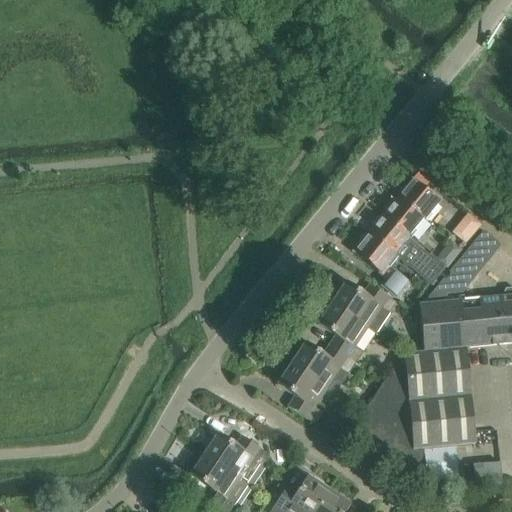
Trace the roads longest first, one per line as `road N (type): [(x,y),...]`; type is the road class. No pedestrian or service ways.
road 1 (unclassified): [(218,348),(504,0)]
road 2 (residential): [(392,498),(200,371)]
road 3 (residential): [(103,511),(125,492),(200,371)]
